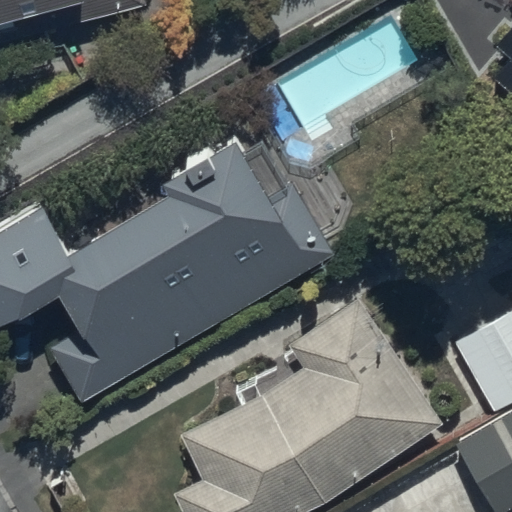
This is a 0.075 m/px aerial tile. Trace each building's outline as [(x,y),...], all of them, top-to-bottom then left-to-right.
[(0,0),(0,17),(73,0),(0,0)] [(506,36),(486,61),(511,81),(511,9),(497,29),(506,36)] [(0,204),(0,289),(54,256),(84,303),(47,326),(82,382),(330,227),(260,115),(247,123),(233,101),(207,118),(200,105),(179,118),(185,127),(157,144),(165,156),(69,217),(44,177),(0,204)] [(171,474),(189,511),(262,511),(323,483),(439,404),(357,280),(287,327),(299,348),(259,376),(179,415),(200,459),(171,474)] [(495,399),(511,390),(511,296),(455,330),(495,399)] [(511,390),(495,399),(451,425),(494,499),(511,488),(511,390)]
